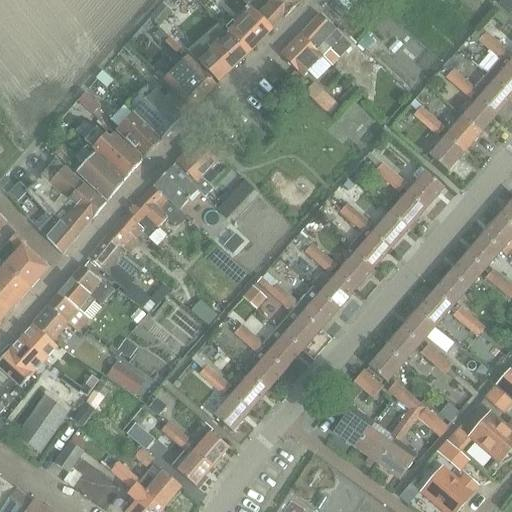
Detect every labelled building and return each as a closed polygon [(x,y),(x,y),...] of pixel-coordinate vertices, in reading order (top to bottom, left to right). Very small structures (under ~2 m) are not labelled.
[(258,11),(256,14),(272,29),(279,21),(300,0),(268,0),(269,0),(267,3),(258,11)] [(162,4),(149,18),(159,27),(171,13),(162,4)] [(248,54),(272,29),(249,7),(225,32),(248,54)] [(498,11),(493,18),(503,27),(508,20),(498,11)] [(318,15),(299,35),(322,57),(322,58),(331,66),(338,58),(350,46),(319,15),(318,15)] [(210,51),(197,63),(219,84),(248,54),(225,32),(221,28),(218,25),(201,41),(210,51)] [(479,27),(471,36),(478,42),(485,33),(479,27)] [(160,48),(173,59),(182,49),(169,37),(169,38),(159,29),(152,37),(162,45),(160,48)] [(364,33),(355,42),(365,52),(375,43),(364,33)] [(488,51),(496,41),(485,33),(478,42),(488,51)] [(322,58),(322,57),(299,35),(279,56),(302,78),(322,58)] [(496,41),(488,51),(499,60),(486,75),(511,97),(511,64),(510,63),(511,61),(507,58),(511,53),(496,41)] [(217,86),(197,66),(188,57),(163,81),(167,85),(176,93),(167,103),(183,118),(191,109),(193,111),(217,86)] [(458,89),(465,80),(455,71),(458,68),(449,60),(442,68),(449,74),(446,79),(458,89)] [(465,80),(458,89),(470,100),(474,96),(478,99),(478,100),(496,116),(511,98),(511,97),(486,75),(475,88),(465,80)] [(305,94),(326,114),(335,105),(323,94),(312,85),(305,94)] [(132,114),(135,116),(161,142),(162,141),(161,141),(183,118),(167,103),(155,91),(132,114)] [(462,118),(480,135),(496,116),(478,100),(462,118)] [(422,107),(415,101),(410,106),(417,113),(413,117),(424,126),(428,122),(430,124),(434,119),(421,108),(422,107)] [(118,134),(145,159),(161,142),(135,116),(119,132),(118,134)] [(446,137),(464,153),(480,135),(462,118),(446,137)] [(445,129),(434,119),(430,124),(428,122),(424,126),(437,137),(445,129)] [(89,124),(79,135),(85,141),(83,143),(86,146),(123,182),(143,162),(117,137),(111,144),(95,130),(89,124)] [(464,153),(446,137),(429,156),(447,173),(464,153)] [(214,189),(200,176),(215,161),(195,142),(170,168),(196,192),(197,192),(204,199),(214,189)] [(106,201),(123,182),(86,146),(75,157),(83,165),(77,172),(106,201)] [(387,184),(395,174),(383,164),(382,165),(370,154),(366,158),(378,168),(374,173),(387,184)] [(26,191),(25,192),(27,194),(51,220),(39,231),(62,253),(106,206),(56,160),(40,176),(26,191)] [(170,168),(152,187),(178,211),(196,192),(170,168)] [(407,194),(426,210),(444,190),(420,169),(413,177),(418,182),(407,194)] [(395,174),(387,184),(399,195),(408,185),(395,174)] [(348,179),(343,185),(349,190),(354,184),(348,179)] [(187,219),(178,211),(152,187),(121,220),(131,230),(136,224),(149,236),(166,219),(173,226),(176,222),(180,226),(187,219)] [(234,192),(216,210),(226,220),(244,201),(234,192)] [(390,215),(408,231),(426,210),(407,194),(390,215)] [(511,202),(499,217),(511,228),(511,202)] [(351,223),(359,215),(347,204),(340,213),(351,223)] [(372,235),(373,234),(368,229),(371,226),(359,215),(351,223),(362,234),(348,249),(355,255),(354,255),(373,271),(391,251),(372,235)] [(372,235),(391,251),(408,231),(390,215),(373,234),(372,235)] [(511,228),(499,217),(482,236),(501,252),(505,256),(511,248),(511,228)] [(142,235),(144,236),(147,239),(149,236),(136,224),(131,230),(121,220),(113,229),(105,238),(126,254),(131,247),(132,248),(138,242),(137,241),(142,235)] [(237,230),(225,243),(234,251),(245,238),(237,230)] [(17,250),(3,265),(29,291),(48,271),(21,247),(25,243),(15,234),(8,242),(17,250)] [(316,264),(324,255),(300,235),(297,239),(309,249),(304,254),(316,264)] [(485,271),(501,252),(482,236),(466,255),(485,271)] [(144,268),(126,254),(105,238),(88,259),(107,277),(126,292),(144,268)] [(324,255),(316,264),(328,275),(336,266),(324,255)] [(337,276),(355,292),(373,271),(354,255),(337,276)] [(450,273),(468,290),(485,271),(466,255),(450,273)] [(0,304),(9,312),(29,291),(3,265),(0,268),(0,304)] [(82,268),(47,308),(67,325),(77,333),(88,319),(83,315),(93,302),(99,307),(112,291),(106,287),(82,268)] [(330,269),(313,288),(320,295),(319,296),(338,312),(355,292),(337,276),(330,269)] [(498,290),(505,281),(493,270),(485,280),(498,290)] [(433,292),(452,308),(468,290),(450,273),(433,292)] [(257,283),(269,293),(272,289),(261,279),(257,283)] [(511,286),(505,281),(498,290),(510,300),(511,297),(511,286)] [(269,293),(280,304),(284,300),(287,301),(290,297),(277,285),(273,290),(272,289),(269,293)] [(256,310),(266,299),(253,287),(243,298),(256,310)] [(321,331),(338,312),(319,296),(320,295),(313,288),(298,304),(300,306),(297,310),(321,331)] [(417,311),(436,327),(452,308),(433,292),(417,311)] [(303,352),(321,331),(297,310),(300,306),(298,304),(290,297),(287,301),(284,300),(280,304),(291,313),(276,330),(303,352)] [(150,301),(144,308),(150,313),(156,305),(150,301)] [(215,317),(199,303),(191,312),(207,326),(215,317)] [(0,322),(9,312),(0,304),(0,322)] [(47,308),(32,325),(33,326),(52,344),(67,325),(47,308)] [(465,328),(473,319),(461,308),(453,317),(465,328)] [(401,330),(419,346),(436,327),(417,311),(401,330)] [(473,319),(465,328),(477,338),(485,329),(473,319)] [(33,326),(20,339),(45,362),(57,349),(52,344),(33,326)] [(246,346),(254,336),(242,326),(234,335),(246,346)] [(285,373),(303,352),(276,330),(263,344),(259,349),(285,373)] [(385,348),(403,364),(419,346),(401,330),(385,348)] [(259,349),(263,344),(254,336),(246,346),(258,356),(245,371),(250,376),(249,377),(268,393),(285,373),(259,349)] [(20,339),(8,352),(33,375),(45,362),(20,339)] [(129,344),(122,354),(129,359),(136,350),(129,344)] [(433,364),(440,356),(428,345),(421,354),(433,364)] [(403,364),(385,348),(368,367),(386,383),(403,364)] [(8,352),(0,361),(0,370),(18,387),(20,389),(21,389),(33,375),(8,352)] [(440,356),(433,364),(445,375),(453,366),(440,356)] [(211,386),(219,378),(196,358),(193,362),(203,371),(199,375),(211,386)] [(116,364),(107,377),(135,397),(144,383),(116,364)] [(372,399),(382,387),(365,371),(354,383),(372,399)] [(508,371),(495,387),(511,401),(511,374),(509,372),(508,371)] [(82,390),(80,393),(87,398),(98,382),(91,377),(82,390)] [(232,397),(250,413),(268,393),(249,377),(232,397)] [(219,378),(211,386),(223,397),(230,388),(219,378)] [(401,403),(408,395),(395,383),(388,391),(401,403)] [(73,421),(82,427),(107,391),(98,385),(73,421)] [(484,399),(503,415),(511,405),(511,401),(495,387),(484,399)] [(401,403),(409,410),(418,417),(424,408),(408,395),(401,403)] [(250,413),(232,397),(214,417),(232,433),(250,413)] [(39,455),(67,415),(46,399),(17,439),(39,455)] [(155,399),(147,409),(158,417),(165,407),(155,399)] [(332,435),(355,451),(370,430),(370,431),(375,424),(352,407),(332,435)] [(438,420),(424,408),(418,417),(416,420),(430,430),(438,420)] [(399,443),(416,420),(418,417),(409,410),(390,437),(395,441),(399,443)] [(460,453),(461,454),(473,439),(500,463),(511,449),(511,423),(506,430),(490,415),(470,437),(471,438),(470,438),(458,428),(448,440),(461,451),(460,453)] [(161,432),(172,442),(176,437),(177,438),(180,435),(168,424),(161,432)] [(126,435),(145,452),(154,442),(135,425),(126,435)] [(370,430),(355,451),(377,466),(395,441),(390,437),(374,425),(370,431),(370,430)] [(193,453),(211,469),(228,450),(210,434),(193,453)] [(192,445),(180,435),(177,438),(176,437),(172,442),(184,453),(171,468),(195,488),(211,469),(193,453),(189,449),(192,445)] [(461,451),(448,440),(447,442),(446,441),(435,453),(460,473),(469,461),(461,454),(460,453),(461,451)] [(399,443),(395,441),(377,466),(399,482),(417,456),(399,443)] [(68,475),(83,454),(70,444),(55,465),(68,475)] [(154,459),(141,450),(134,459),(146,469),(154,459)] [(161,511),(164,510),(137,486),(140,483),(119,466),(112,474),(132,491),(128,496),(136,503),(128,511),(161,511)] [(164,510),(181,490),(154,466),(140,483),(137,486),(164,510)] [(471,494),(477,487),(466,477),(459,484),(442,470),(423,492),(445,511),(457,511),(472,496),(471,494)] [(0,479),(0,511),(15,490),(0,479)] [(0,511),(12,511),(23,495),(15,490),(0,511)] [(27,511),(34,503),(23,495),(12,511),(27,511)] [(47,511),(34,503),(27,511),(47,511)]
